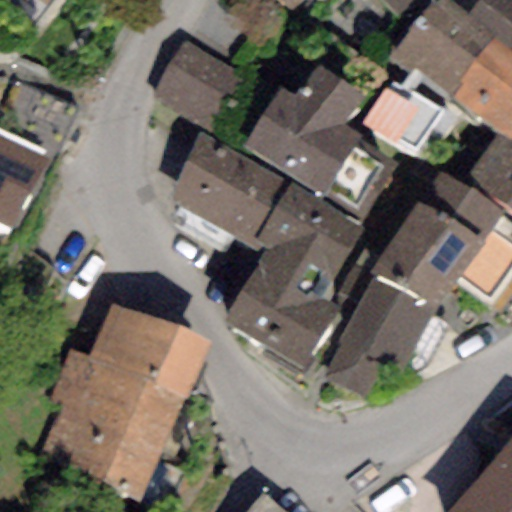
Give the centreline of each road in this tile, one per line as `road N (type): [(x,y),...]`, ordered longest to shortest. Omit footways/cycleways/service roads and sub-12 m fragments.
road 1 (residential): [(172,0),(120,124),(121,182),(134,223),(235,383),(315,448)]
road 2 (residential): [(315,448),(511,361)]
